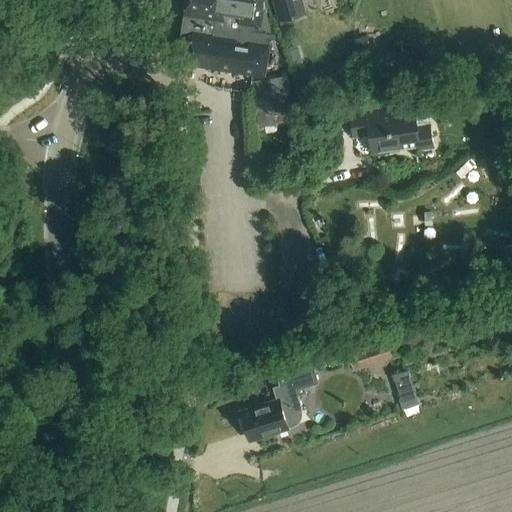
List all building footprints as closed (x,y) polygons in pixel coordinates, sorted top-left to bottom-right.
[(186,0),(183,2),(182,9),(185,12),(179,53),(191,55),(189,67),(266,78),(274,24),(267,0),(186,0)] [(301,0),(275,0),(281,21),(306,13),(301,0)] [(293,121),(291,110),(294,110),(288,76),(253,81),(260,127),(278,124),(293,121)] [(395,112),(394,107),(349,113),(352,137),(369,135),(371,153),(418,146),(418,150),(434,148),(430,124),(418,126),(416,109),(395,112)] [(354,370),(381,362),(392,359),(386,341),(376,345),(349,353),(354,370)] [(397,373),(407,401),(423,396),(414,368),(397,373)] [(276,400),(239,411),(249,443),(290,430),(289,428),(292,427),(294,426),(296,425),(297,424),(299,422),(300,420),(301,418),(302,416),(302,414),(302,412),(302,410),(298,396),(306,394),(304,388),(319,383),(316,375),(273,389),(276,400)]
